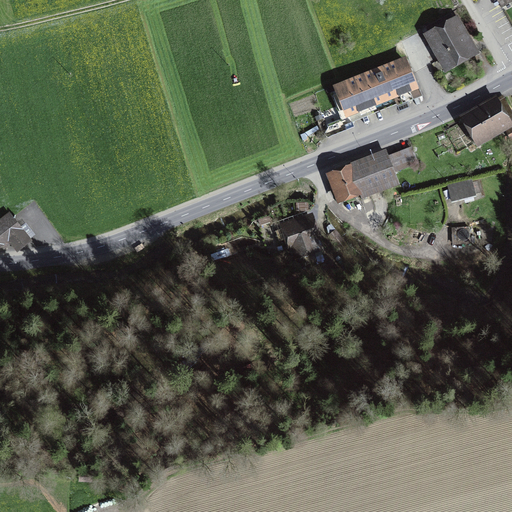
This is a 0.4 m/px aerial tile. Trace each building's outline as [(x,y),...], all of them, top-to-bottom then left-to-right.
[(442,56),(448,67),(472,53),(450,13),(425,27),(437,49),(437,51),(440,57),(442,56)] [(382,69),(336,88),(347,115),(415,88),(404,60),(382,69)] [(462,117),(477,144),(511,124),(511,113),(502,95),(462,117)] [(328,125),(329,128),(326,134),(327,137),(352,127),(349,117),(328,125)] [(389,158),(395,172),(417,163),(412,149),(389,158)] [(332,177),(340,198),(358,191),(361,199),(400,185),(395,172),(389,158),(388,155),(350,170),(332,177)] [(471,182),(448,188),(452,200),(474,195),(471,182)] [(0,245),(1,244),(4,248),(11,242),(17,250),(29,240),(9,215),(0,221),(0,245)] [(284,249),(286,256),(288,262),(295,260),(298,268),(316,261),(313,253),(321,250),(317,238),(310,219),(284,228),(275,231),(279,242),(284,240),(287,248),(284,249)] [(341,251),(347,247),(335,231),(330,236),(341,251)]
